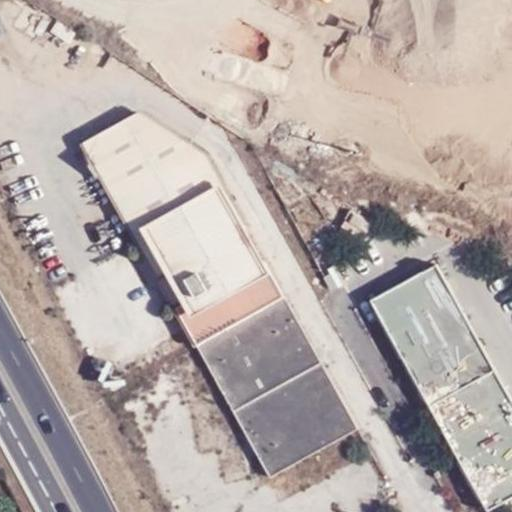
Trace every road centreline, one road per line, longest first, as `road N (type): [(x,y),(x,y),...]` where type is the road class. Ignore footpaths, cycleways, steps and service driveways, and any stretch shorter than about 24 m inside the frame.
road 1 (residential): [(430,511),(220,144),(180,117),(39,58)]
road 2 (secondary): [(96,511),(0,327)]
road 3 (secondary): [(0,401),(58,511)]
